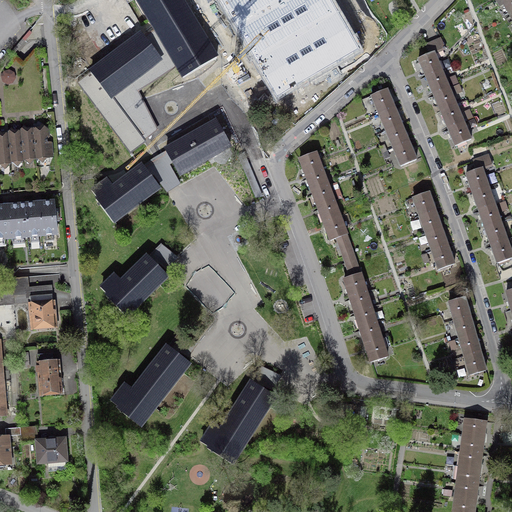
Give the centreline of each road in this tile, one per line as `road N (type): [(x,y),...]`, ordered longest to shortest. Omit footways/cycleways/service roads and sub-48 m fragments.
road 1 (residential): [(49,6),(95,511)]
road 2 (residential): [(275,161),(349,373),(366,383),(502,403)]
road 3 (residential): [(385,55),(464,254),(502,403)]
road 4 (residential): [(275,161),(285,143),(385,55)]
